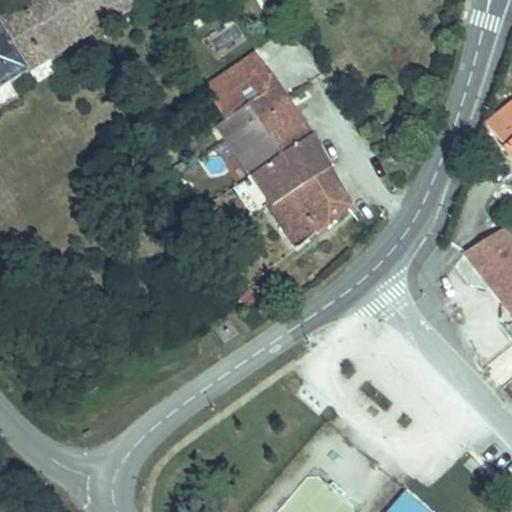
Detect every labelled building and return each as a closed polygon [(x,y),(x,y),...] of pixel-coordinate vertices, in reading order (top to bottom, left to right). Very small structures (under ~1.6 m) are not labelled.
[(0,87),(66,47),(34,0),(21,0),(0,13),(0,87)] [(34,0),(66,47),(143,0),(34,0)] [(223,101),(216,106),(269,190),(266,193),(295,239),(350,202),(314,134),(263,51),(212,84),(223,101)] [(511,95),(484,118),(511,155),(511,95)] [(499,226),(483,230),(486,238),(501,234),(499,226)]
